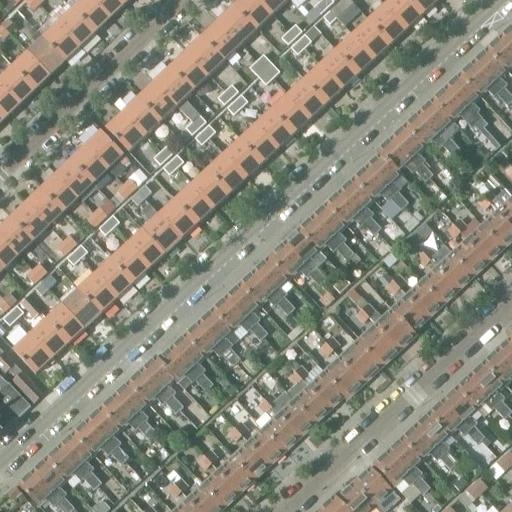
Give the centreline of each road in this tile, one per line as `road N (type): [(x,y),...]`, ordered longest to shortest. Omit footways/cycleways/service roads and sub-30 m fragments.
road 1 (residential): [(500,0),(0,464)]
road 2 (residential): [(287,511),(511,302)]
road 3 (residential): [(0,176),(184,0)]
